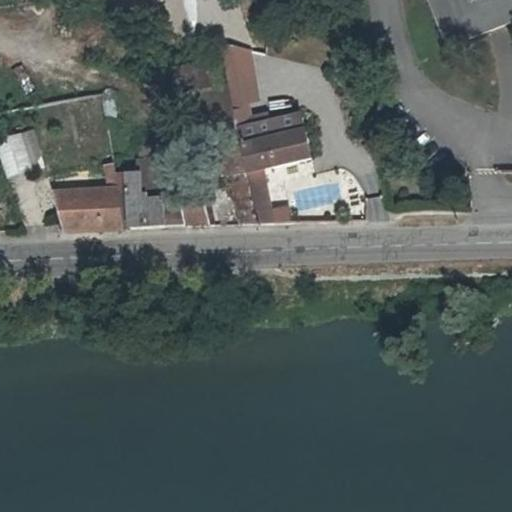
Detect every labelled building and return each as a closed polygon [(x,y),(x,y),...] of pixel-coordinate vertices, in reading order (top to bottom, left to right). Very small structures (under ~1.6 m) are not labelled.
[(511,0),(422,0),(441,50),(511,25),(511,0)] [(253,53),(223,48),(236,124),(253,121),(251,107),(261,105),(253,53)] [(250,169),(267,178),(310,166),(301,116),(242,128),(245,145),(250,169)] [(34,134),(0,146),(0,156),(8,181),(47,168),(34,134)] [(244,225),(261,225),(250,169),(245,145),(226,147),(231,176),(236,175),(244,225)] [(104,164),(108,190),(119,191),(117,164),(104,164)] [(273,212),(267,178),(250,169),(261,225),(291,225),(288,210),(273,212)] [(119,191),(108,190),(54,194),(66,237),(125,234),(119,191)]
